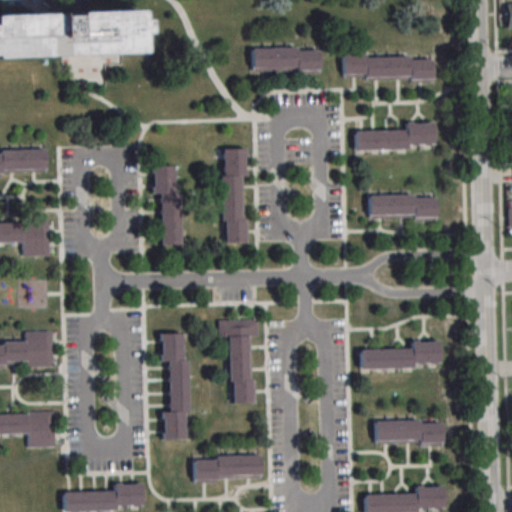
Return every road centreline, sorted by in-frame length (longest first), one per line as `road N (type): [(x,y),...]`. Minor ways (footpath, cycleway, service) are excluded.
road 1 (residential): [(305,328),(327,348),(331,504),(289,504),(283,349),(305,328)]
road 2 (residential): [(103,320),(123,335),(126,451),(86,452),(83,338),(103,320)]
road 3 (residential): [(302,231),(279,223),(275,116),(319,113),(320,221),(302,231)]
road 4 (residential): [(483,254),(475,0)]
road 5 (residential): [(100,257),(83,241),(79,156),(115,155),(119,235),(100,257)]
road 6 (residential): [(490,511),(484,272)]
road 7 (residential): [(356,276),(138,281)]
road 8 (residential): [(356,276),(389,293),(484,292)]
road 9 (residential): [(483,254),(390,257),(356,276)]
